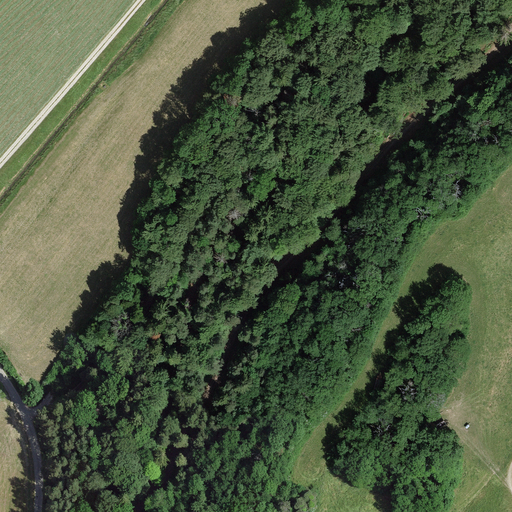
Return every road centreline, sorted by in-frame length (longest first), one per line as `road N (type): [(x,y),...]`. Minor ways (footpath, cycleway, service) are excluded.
road 1 (track): [(511,37),(409,124),(275,269),(243,316),(168,477),(149,489)]
road 2 (track): [(142,511),(149,489),(139,473),(175,374),(193,291),(221,238),(272,190),(275,162)]
road 3 (track): [(25,415),(59,406),(85,387),(140,313),(197,209),(238,161),(263,154),(275,162)]
road 4 (track): [(142,0),(0,164)]
road 5 (track): [(0,374),(32,430),(37,511)]
